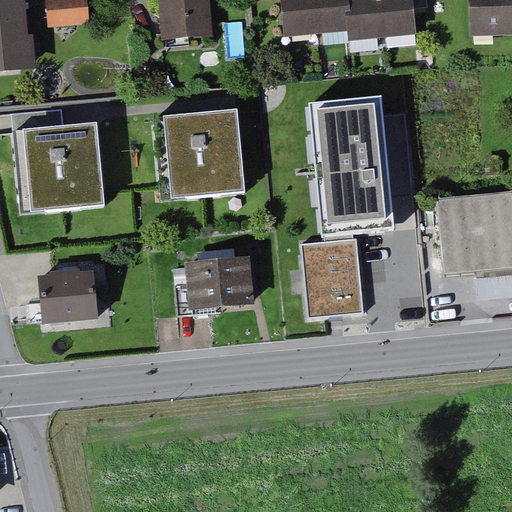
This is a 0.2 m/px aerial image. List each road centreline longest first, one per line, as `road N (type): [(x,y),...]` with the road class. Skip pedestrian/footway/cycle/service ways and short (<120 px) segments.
road 1 (tertiary): [(511,342),(12,391)]
road 2 (residential): [(12,391),(51,511)]
